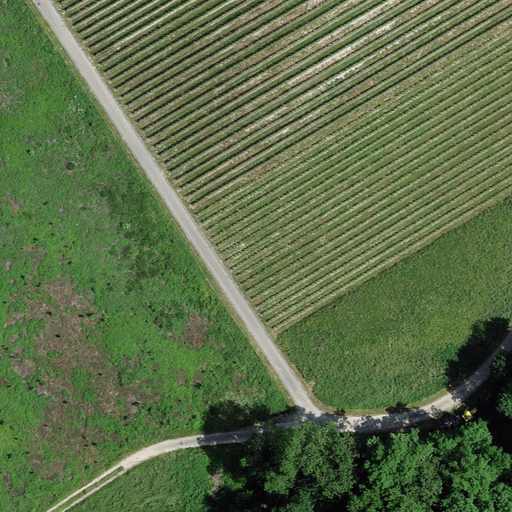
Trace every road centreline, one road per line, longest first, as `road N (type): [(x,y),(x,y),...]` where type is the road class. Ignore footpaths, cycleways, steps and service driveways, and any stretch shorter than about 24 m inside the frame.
road 1 (track): [(511,345),(445,410),(395,425),(312,428),(33,0)]
road 2 (track): [(312,428),(165,447),(60,511)]
